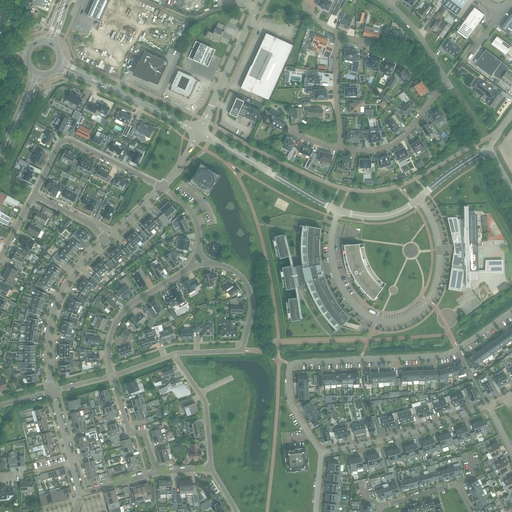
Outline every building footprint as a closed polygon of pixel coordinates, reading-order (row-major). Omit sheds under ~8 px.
[(94,0),(87,16),(81,30),(88,33),(101,39),(103,34),(109,21),(113,23),(116,16),(117,14),(122,4),(117,2),(117,3),(110,0),(109,0),(94,0)] [(319,0),(317,5),(317,6),(321,7),(321,8),(323,9),(324,9),(327,11),(328,11),(328,10),(332,3),(331,3),(326,0),(319,0)] [(340,0),(337,8),(336,10),(334,15),(338,17),(338,16),(340,11),(341,10),(346,0),(344,0),(340,0)] [(447,0),(443,6),(456,16),(467,1),(466,0),(447,0)] [(416,11),(425,18),(427,15),(430,17),(436,9),(431,5),(430,7),(425,4),(418,13),(416,11)] [(456,32),(467,40),(484,16),(474,8),(456,32)] [(340,23),(338,27),(348,32),(351,27),(347,25),(349,21),(343,18),(345,13),(340,11),(338,16),(341,18),(338,22),(340,23)] [(511,15),(501,29),(511,37),(511,15)] [(380,30),(365,26),(366,22),(363,21),(362,23),(363,26),(361,31),(364,32),(363,35),(378,39),(380,30)] [(436,22),(431,29),(436,32),(436,33),(435,33),(436,34),(438,35),(442,38),(450,27),(446,25),(444,23),(443,22),(443,23),(442,25),(441,25),(436,22)] [(208,31),(205,37),(219,43),(224,31),(223,32),(222,31),(224,26),(226,27),(225,27),(226,28),(226,26),(218,23),(213,34),(208,31)] [(392,36),(391,39),(395,40),(397,40),(401,41),(403,33),(393,31),(394,28),(390,28),(389,36),(392,36)] [(266,33),(251,66),(241,88),(250,93),(250,92),(268,100),(293,46),(266,33)] [(311,43),(310,46),(313,48),(312,51),(315,52),(317,48),(318,48),(320,42),(319,42),(321,37),(315,35),(312,43),(311,43)] [(511,64),(511,65),(511,64),(511,47),(498,36),(491,44),(506,55),(508,53),(511,56),(511,64)] [(328,40),(321,37),(319,42),(320,42),(318,48),(320,49),(320,47),(325,48),(328,40)] [(451,54),(450,54),(454,57),(460,49),(454,45),(452,45),(449,42),(449,41),(443,49),(447,52),(448,52),(451,54)] [(193,60),(205,66),(212,49),(213,49),(200,43),(200,44),(193,60)] [(301,49),(300,53),(305,55),(306,51),(309,44),(306,43),(305,45),(303,50),(301,49)] [(326,48),(323,56),(329,58),(330,56),(332,50),(326,48)] [(345,49),(344,58),(345,58),(344,59),(353,61),(351,72),(357,73),(359,62),(355,61),(356,60),(356,59),(357,52),(353,51),(354,50),(350,49),(349,50),(345,49)] [(486,50),(475,65),(491,77),(493,75),(500,80),(501,79),(501,80),(511,87),(511,86),(511,74),(509,72),(508,72),(510,68),(486,50)] [(147,82),(148,80),(149,80),(149,81),(157,85),(168,62),(145,51),(140,61),(141,61),(140,63),(139,63),(134,74),(143,79),(144,78),(146,78),(144,81),(145,81),(145,80),(147,81),(147,82)] [(365,67),(371,69),(372,67),(376,68),(379,58),(372,56),(370,61),(366,59),(365,64),(365,67)] [(387,64),(383,63),(380,71),(383,72),(383,73),(385,73),(384,75),(388,76),(388,75),(390,76),(391,72),(392,72),(394,69),(393,68),(394,64),(394,63),(391,62),(391,63),(390,63),(388,62),(387,64)] [(397,76),(406,83),(412,77),(409,74),(407,72),(404,69),(397,76)] [(169,91),(180,96),(181,95),(180,95),(180,94),(185,96),(187,97),(190,97),(193,96),(195,94),(197,92),(201,82),(197,81),(198,80),(197,80),(197,81),(179,72),(170,91),(170,90),(169,91)] [(308,79),(308,83),(320,85),(321,80),(319,80),(320,76),(316,76),(316,74),(313,74),(312,75),(307,74),(306,78),(308,79)] [(392,88),(397,81),(392,78),(388,85),(392,88)] [(483,81),(475,91),(483,97),(485,95),(490,99),(487,103),(487,104),(490,106),(494,109),(503,98),(495,92),(495,93),(493,91),(494,90),(483,81)] [(414,87),(421,97),(427,92),(421,82),(414,87)] [(346,96),(346,97),(350,97),(350,96),(357,96),(357,91),(359,91),(359,85),(351,85),(351,88),(345,88),(345,89),(344,89),(344,92),(345,92),(345,96),(346,96)] [(314,89),(306,89),(306,93),(311,93),(314,93),(315,100),(327,99),(328,99),(328,98),(327,94),(327,91),(326,91),(326,90),(315,91),(314,89)] [(70,92),(66,100),(77,105),(75,109),(80,111),(82,105),(78,103),(81,98),(77,96),(74,94),(70,92)] [(244,101),(237,97),(229,114),(231,115),(237,117),(238,114),(244,117),(243,117),(244,117),(249,120),(250,120),(256,122),(261,111),(255,109),(254,108),(254,109),(249,106),(248,106),(243,103),(244,101)] [(402,114),(405,117),(405,116),(406,116),(414,109),(411,106),(414,104),(410,100),(406,103),(407,105),(401,110),(403,113),(402,114)] [(350,104),(350,105),(349,105),(349,108),(350,108),(350,113),(359,113),(359,106),(361,106),(364,106),(364,103),(364,101),(353,101),(353,104),(350,104)] [(89,103),(86,110),(95,114),(97,111),(106,115),(110,108),(107,107),(107,106),(104,104),(103,105),(100,103),(98,107),(89,103)] [(275,127),(281,130),(285,123),(282,121),(282,120),(279,119),(275,117),(278,113),(271,109),(269,113),(273,115),(272,118),(273,120),(271,124),(272,125),(270,127),(274,129),(275,127)] [(308,116),(317,117),(322,117),(323,110),(318,109),(308,109),(308,116)] [(433,113),(430,115),(437,125),(445,120),(439,110),(436,112),(435,111),(433,112),(433,113)] [(116,119),(128,125),(131,117),(120,112),(116,119)] [(56,124),(54,128),(63,132),(69,120),(60,115),(58,119),(56,118),(54,122),(56,124)] [(391,130),(394,133),(400,128),(397,125),(400,123),(394,115),(391,118),(392,120),(387,124),(389,128),(388,129),(390,132),(391,130)] [(141,140),(145,138),(145,137),(145,136),(150,138),(155,128),(151,126),(150,127),(149,126),(141,122),(137,130),(133,128),(134,127),(133,127),(130,134),(135,137),(135,136),(140,138),(141,140)] [(422,127),(421,128),(426,136),(431,133),(433,135),(437,133),(431,124),(428,126),(427,124),(425,125),(425,124),(422,126),(422,127)] [(80,126),(76,133),(87,139),(91,131),(80,126)] [(347,141),(357,142),(358,139),(363,139),(363,141),(363,130),(363,132),(356,131),(356,134),(348,133),(347,141)] [(386,137),(384,130),(379,131),(379,133),(367,135),(369,143),(381,141),(380,138),(386,137)] [(42,133),(39,140),(42,141),(42,142),(42,143),(45,145),(45,144),(49,145),(54,135),(47,131),(45,135),(42,133)] [(92,141),(99,145),(101,142),(103,143),(102,143),(104,144),(105,142),(109,144),(113,137),(109,135),(108,137),(101,133),(99,137),(95,135),(92,141)] [(287,138),(282,147),(290,151),(288,154),(286,159),(289,161),(292,156),(296,148),(293,147),(294,143),(291,142),(292,141),(291,140),(291,139),(288,138),(288,139),(287,138)] [(414,152),(414,153),(415,153),(415,152),(420,149),(422,152),(428,148),(424,141),(421,143),(420,140),(419,140),(411,145),(410,146),(414,152)] [(125,152),(127,147),(122,144),(120,147),(113,143),(109,150),(119,155),(122,150),(125,152)] [(37,150),(35,153),(31,161),(39,165),(41,160),(42,158),(44,153),(40,151),(42,147),(35,144),(33,148),(37,150)] [(308,159),(313,160),(315,155),(316,154),(311,152),(313,150),(302,145),(299,152),(302,154),(302,156),(305,157),(306,155),(309,157),(308,159)] [(394,153),(398,160),(404,157),(405,160),(412,157),(409,151),(406,152),(404,148),(400,150),(398,151),(394,153)] [(65,150),(61,158),(70,162),(69,164),(75,167),(78,161),(75,160),(77,156),(72,154),(72,153),(67,150),(66,151),(65,150)] [(132,158),(131,161),(132,162),(132,163),(135,164),(136,163),(138,164),(142,155),(135,152),(130,150),(128,156),(132,158)] [(315,155),(313,160),(312,162),(316,163),(317,163),(318,160),(329,163),(330,163),(332,155),(327,154),(325,153),(321,152),(320,152),(319,156),(315,155)] [(377,159),(377,160),(379,168),(380,168),(387,166),(388,170),(395,168),(393,160),(390,161),(389,157),(389,156),(388,156),(388,157),(378,159),(377,159)] [(342,169),(349,171),(350,167),(351,166),(350,166),(351,160),(349,159),(349,158),(344,157),(343,164),(339,163),(339,164),(340,164),(339,168),(342,169)] [(83,158),(79,166),(86,170),(85,173),(91,176),(95,169),(94,168),(94,169),(91,168),(94,163),(90,162),(90,161),(87,160),(83,158)] [(24,172),(21,178),(30,183),(35,172),(28,168),(30,164),(20,159),(18,164),(23,167),(21,171),(24,172)] [(367,168),(367,171),(374,171),(374,163),(371,163),(371,160),(371,159),(370,159),(370,160),(363,160),(363,159),(360,159),(360,160),(359,160),(360,160),(360,168),(359,168),(360,168),(360,169),(364,169),(364,168),(367,168)] [(312,162),(308,169),(311,171),(314,172),(316,163),(312,162)] [(191,179),(189,183),(196,188),(201,190),(208,195),(220,177),(201,164),(191,179)] [(107,176),(110,171),(100,166),(96,174),(100,176),(99,178),(105,181),(104,181),(109,183),(111,178),(107,176)] [(125,188),(129,181),(120,176),(117,181),(114,179),(112,185),(118,188),(119,185),(125,188)] [(50,180),(45,188),(49,190),(48,191),(53,193),(53,192),(56,194),(58,190),(62,192),(65,185),(61,183),(60,185),(57,184),(58,182),(54,180),(53,182),(50,180)] [(74,202),(78,195),(78,194),(67,189),(63,197),(74,202)] [(0,204),(1,205),(3,202),(6,201),(17,206),(19,202),(2,193),(1,193),(1,194),(0,196),(0,204)] [(85,197),(85,198),(82,202),(82,203),(87,206),(86,209),(89,210),(92,212),(93,210),(95,207),(98,209),(101,203),(98,201),(97,203),(94,202),(95,200),(90,197),(89,199),(85,197)] [(109,201),(104,199),(100,208),(104,210),(101,216),(109,220),(115,210),(107,206),(109,201)] [(160,210),(159,210),(163,214),(158,218),(166,227),(171,223),(166,218),(167,217),(166,217),(171,214),(172,215),(173,215),(175,213),(175,212),(174,211),(175,210),(168,202),(165,205),(162,207),(163,207),(160,210)] [(0,217),(9,222),(11,218),(1,212),(0,209),(0,207),(1,205),(0,204),(0,217)] [(457,218),(447,218),(454,248),(448,289),(461,291),(461,287),(466,287),(466,286),(469,286),(469,281),(478,280),(478,274),(503,275),(503,273),(502,260),(485,261),(485,270),(478,271),(477,254),(477,253),(478,253),(478,248),(477,248),(476,214),(475,214),(475,212),(467,212),(467,207),(464,208),(464,212),(464,219),(457,219),(457,218)] [(48,218),(37,212),(34,219),(44,225),(48,218)] [(0,222),(7,225),(9,222),(0,217),(0,222)] [(152,217),(147,221),(154,229),(156,226),(159,229),(164,225),(158,219),(155,221),(152,217)] [(178,217),(172,222),(175,229),(179,227),(182,232),(185,231),(186,232),(188,230),(189,229),(187,225),(188,225),(186,223),(184,219),(179,221),(178,217)] [(154,229),(147,221),(146,222),(144,223),(145,224),(142,226),(145,230),(143,232),(149,238),(153,234),(151,231),(154,229)] [(27,232),(37,237),(41,230),(43,231),(45,227),(38,224),(36,226),(35,227),(31,224),(27,232)] [(280,271),(281,276),(281,279),(282,282),(282,284),(283,288),(284,288),(283,285),(285,284),(286,290),(287,290),(295,288),(295,287),(300,286),(301,285),(301,286),(302,287),(303,287),(304,287),(305,286),(305,285),(306,285),(305,284),(306,284),(305,281),(307,281),(309,286),(310,289),(313,296),(317,304),(321,311),(326,318),(331,324),(335,328),(336,327),(338,329),(340,327),(340,326),(340,327),(349,318),(344,313),(340,307),(335,301),(332,295),(329,289),(326,282),(323,275),(323,276),(322,274),(323,273),(322,270),(321,270),(321,268),(320,264),(321,264),(319,257),(319,250),(319,243),(319,236),(320,228),(305,226),(305,229),(304,229),(304,228),(303,228),(303,232),(302,234),(302,241),(302,242),(302,251),(303,259),(304,267),(302,267),(301,265),(298,266),(296,266),(295,266),(291,267),(291,266),(282,268),(283,273),(281,274),(280,271)] [(76,231),(73,235),(79,241),(81,238),(86,243),(88,240),(89,241),(91,239),(90,238),(91,237),(83,230),(80,234),(76,231)] [(131,236),(130,236),(137,244),(140,241),(143,244),(147,240),(141,233),(139,235),(135,232),(133,234),(132,234),(131,235),(131,236)] [(273,240),(272,240),(273,244),(274,247),(274,249),(275,251),(277,257),(277,256),(276,254),(278,253),(279,255),(280,259),(280,258),(289,256),(284,237),(283,234),(274,237),(274,236),(275,240),(275,242),(273,243),(273,240)] [(71,241),(70,243),(77,250),(81,246),(77,243),(79,241),(73,235),(69,239),(71,241)] [(137,244),(130,236),(126,240),(129,244),(126,246),(132,253),(137,249),(134,246),(137,244)] [(23,239),(20,244),(22,245),(22,246),(28,250),(29,249),(31,250),(35,242),(25,237),(24,237),(23,239)] [(179,246),(178,249),(179,249),(179,250),(183,251),(183,250),(188,251),(190,241),(180,239),(180,240),(177,240),(176,245),(179,246)] [(63,242),(61,244),(73,255),(77,250),(70,243),(69,243),(67,246),(63,242)] [(62,252),(69,259),(73,255),(61,244),(59,245),(64,250),(62,252)] [(369,297),(373,300),(385,284),(383,282),(381,281),(379,279),(377,277),(375,274),(373,272),(371,269),(370,266),(368,264),(367,261),(366,258),(365,255),(365,252),(364,249),(364,247),(364,244),(360,244),(346,245),(342,245),(342,250),(344,250),(344,254),(345,257),(345,261),(346,264),(347,269),(349,274),(351,273),(352,276),(355,281),(356,283),(359,286),(360,288),(362,291),(367,295),(369,297)] [(115,250),(114,251),(121,258),(123,256),(126,259),(131,255),(125,248),(122,250),(119,246),(116,249),(116,248),(114,250),(115,250)] [(17,250),(14,255),(24,260),(25,257),(28,259),(31,254),(25,250),(23,253),(17,250)] [(121,258),(114,251),(109,255),(112,259),(110,261),(116,268),(120,264),(118,261),(121,258)] [(169,263),(173,268),(174,267),(174,268),(176,266),(179,264),(175,258),(180,255),(173,251),(171,253),(172,255),(166,259),(168,261),(167,261),(169,263)] [(57,252),(52,258),(59,263),(62,260),(66,263),(69,259),(62,252),(60,254),(57,252)] [(17,264),(16,267),(22,270),(25,265),(22,263),(24,260),(14,255),(12,260),(17,264)] [(51,267),(49,269),(58,274),(61,270),(57,267),(59,263),(52,258),(48,264),(51,267)] [(152,267),(148,269),(149,271),(148,271),(150,275),(151,274),(154,280),(159,276),(161,275),(161,274),(159,271),(162,269),(158,263),(156,260),(153,262),(151,264),(150,265),(152,267)] [(102,261),(97,265),(104,273),(107,270),(109,273),(114,269),(108,262),(105,264),(102,261)] [(104,273),(97,265),(97,266),(96,265),(94,267),(94,268),(92,270),(96,273),(93,277),(99,283),(104,278),(101,275),(104,273)] [(9,266),(6,272),(14,277),(17,271),(21,273),(22,270),(16,267),(14,266),(13,269),(9,267),(9,266)] [(138,288),(139,288),(143,286),(142,285),(145,283),(143,279),(146,277),(140,268),(137,270),(136,274),(136,275),(136,276),(133,277),(132,278),(134,281),(135,281),(138,285),(137,285),(138,287),(138,288)] [(42,269),(41,271),(55,279),(58,274),(49,269),(48,272),(42,269)] [(43,279),(52,284),(55,279),(41,271),(40,273),(45,276),(43,279)] [(7,280),(5,282),(14,287),(16,283),(12,280),(14,277),(6,272),(2,278),(3,278),(3,277),(7,280)] [(206,283),(207,287),(214,285),(213,281),(217,280),(216,274),(211,275),(211,273),(204,275),(205,279),(204,279),(205,283),(206,283)] [(123,299),(126,297),(129,295),(132,293),(129,289),(132,286),(126,277),(120,281),(124,286),(117,291),(123,299)] [(52,284),(43,279),(42,281),(39,280),(35,286),(43,289),(45,286),(49,289),(52,284)] [(85,279),(81,284),(89,290),(91,287),(95,290),(98,284),(92,279),(89,282),(85,279)] [(182,284),(188,294),(195,290),(194,288),(199,285),(196,279),(193,282),(191,283),(189,279),(182,284)] [(14,287),(5,282),(4,282),(7,284),(5,287),(0,284),(0,293),(7,297),(7,296),(10,290),(12,291),(14,287)] [(228,292),(231,296),(232,296),(233,296),(234,295),(235,294),(240,290),(235,283),(232,286),(231,286),(230,286),(229,284),(230,283),(222,289),(225,294),(228,292)] [(467,295),(477,309),(494,297),(484,283),(467,295)] [(497,289),(501,293),(509,288),(505,283),(497,289)] [(81,293),(79,297),(86,301),(90,296),(87,293),(89,290),(81,284),(81,285),(80,284),(78,287),(79,287),(77,290),(81,293)] [(166,299),(169,305),(171,308),(185,300),(181,294),(182,294),(180,291),(177,287),(170,291),(172,295),(166,299)] [(36,293),(35,296),(45,299),(47,294),(38,291),(31,289),(30,291),(36,293)] [(103,305),(112,312),(113,310),(114,311),(116,308),(115,308),(117,306),(111,301),(113,298),(108,293),(105,297),(108,299),(103,305)] [(0,306),(3,309),(8,300),(11,301),(0,294),(0,295),(0,306)] [(28,297),(28,300),(43,305),(45,299),(35,296),(34,299),(28,297)] [(72,299),(69,305),(79,309),(80,306),(84,307),(86,301),(79,297),(76,301),(72,299)] [(231,313),(242,314),(243,306),(239,306),(238,303),(239,303),(237,298),(229,300),(230,304),(231,304),(231,305),(231,313)] [(286,302),(286,305),(286,306),(286,308),(286,309),(287,310),(287,312),(287,313),(288,319),(288,318),(288,316),(290,316),(290,318),(291,322),(291,321),(300,320),(300,317),(297,298),(288,299),(288,302),(288,305),(286,305),(286,302)] [(148,309),(154,319),(159,315),(158,313),(162,310),(155,299),(149,304),(151,308),(151,309),(149,310),(148,309)] [(32,307),(41,310),(42,310),(43,305),(28,300),(27,302),(33,304),(32,307)] [(71,313),(70,318),(78,320),(81,314),(77,313),(79,309),(69,305),(69,306),(68,306),(67,308),(68,308),(67,311),(71,313)] [(28,309),(26,314),(34,316),(35,314),(40,315),(41,310),(32,307),(31,310),(28,309)] [(94,326),(103,330),(107,320),(102,318),(103,315),(96,312),(95,315),(98,317),(94,326)] [(28,321),(28,324),(38,325),(39,320),(34,319),(34,316),(26,314),(25,320),(28,321)] [(133,327),(136,330),(142,324),(141,324),(146,319),(142,314),(137,318),(136,318),(134,316),(128,321),(131,324),(130,325),(132,328),(133,327)] [(62,327),(72,330),(73,326),(77,327),(78,320),(70,318),(69,322),(64,321),(63,324),(62,324),(62,327)] [(228,336),(228,337),(237,336),(237,327),(235,327),(235,321),(227,321),(228,327),(222,328),(222,330),(221,330),(221,335),(222,334),(222,336),(228,336)] [(165,323),(158,325),(160,331),(167,328),(165,323)] [(196,332),(196,325),(192,326),(192,329),(181,330),(181,339),(193,338),(193,332),(196,332)] [(203,336),(209,336),(213,335),(213,325),(202,325),(202,327),(200,327),(200,325),(197,326),(197,332),(201,332),(200,330),(202,330),(203,336)] [(66,335),(65,340),(74,341),(75,334),(71,333),(72,330),(62,327),(61,334),(66,335)] [(26,332),(26,335),(36,336),(37,331),(21,328),(20,331),(26,332)] [(160,333),(163,342),(175,338),(172,329),(160,333)] [(120,336),(127,340),(130,334),(123,331),(120,336)] [(140,343),(142,350),(150,347),(150,346),(157,344),(152,331),(144,334),(146,340),(140,343)] [(88,344),(99,346),(101,338),(92,337),(93,333),(86,332),(85,338),(89,338),(88,344)] [(510,341),(505,334),(500,337),(505,344),(510,341)] [(505,344),(500,337),(495,340),(501,348),(505,344)] [(60,345),(60,351),(70,351),(70,347),(74,347),(74,341),(65,340),(65,345),(60,345)] [(501,348),(495,340),(491,343),(496,351),(501,348)] [(496,351),(491,343),(486,347),(491,354),(496,351)] [(117,349),(120,357),(133,353),(130,345),(117,349)] [(491,354),(486,347),(481,350),(487,357),(491,354)] [(94,350),(85,350),(85,355),(89,355),(89,362),(90,362),(91,364),(95,363),(95,362),(99,362),(99,355),(94,355),(94,350)] [(481,350),(477,353),(482,361),(487,357),(481,350)] [(65,358),(65,362),(73,361),(74,355),(70,355),(70,351),(60,351),(59,351),(59,355),(60,355),(59,358),(65,358)] [(472,356),(478,364),(482,361),(477,353),(473,356),(472,356)] [(478,364),(472,356),(467,359),(473,368),(478,364)] [(73,361),(65,362),(65,365),(60,366),(60,369),(60,373),(61,373),(71,372),(70,368),(74,367),(73,361)] [(25,363),(25,366),(22,366),(22,372),(30,371),(30,368),(35,368),(35,363),(35,362),(25,363)] [(461,364),(455,366),(458,376),(465,374),(468,372),(466,369),(463,370),(461,364)] [(236,385),(234,386),(238,393),(241,391),(243,393),(256,386),(255,384),(258,382),(250,367),(247,369),(245,366),(232,373),(233,376),(230,378),(233,384),(235,384),(236,385)] [(458,376),(455,366),(450,368),(453,378),(453,376),(458,375),(458,376)] [(453,378),(450,368),(445,369),(447,379),(453,378)] [(508,374),(505,368),(502,370),(502,371),(497,373),(504,385),(507,384),(507,383),(509,382),(505,375),(508,374)] [(175,377),(175,376),(172,369),(163,372),(165,380),(161,381),(162,385),(169,382),(168,379),(175,377)] [(447,379),(445,369),(439,371),(441,380),(447,378),(447,379)] [(27,378),(28,383),(37,381),(37,380),(38,380),(37,377),(36,374),(34,374),(33,374),(31,374),(30,371),(21,372),(23,379),(27,378)] [(487,380),(482,383),(484,386),(483,387),(484,389),(485,389),(488,393),(488,394),(491,392),(493,390),(489,384),(492,382),(489,377),(486,371),(482,374),(485,378),(486,378),(487,380)] [(395,372),(389,373),(389,383),(395,383),(395,385),(399,385),(398,379),(395,379),(395,372)] [(407,382),(407,372),(401,372),(401,379),(398,379),(399,385),(402,385),(402,382),(407,382)] [(359,373),(353,374),(353,385),(359,385),(359,388),(362,388),(361,378),(359,378),(359,373)] [(364,385),(372,384),(372,373),(366,373),(366,378),(363,378),(364,385)] [(492,375),(489,377),(492,382),(495,381),(498,387),(501,386),(501,387),(504,385),(497,373),(498,376),(494,378),(492,375)] [(137,394),(139,393),(145,391),(144,388),(139,390),(137,385),(138,385),(137,381),(136,382),(136,381),(129,383),(126,384),(126,385),(125,386),(126,389),(127,389),(129,394),(134,392),(135,394),(137,394)] [(168,389),(166,387),(159,390),(160,395),(173,391),(179,397),(190,394),(185,386),(184,387),(182,381),(171,385),(168,389)] [(467,388),(463,389),(464,390),(466,396),(469,395),(471,401),(477,399),(476,395),(477,395),(476,391),(475,392),(473,389),(468,391),(467,388)] [(99,406),(100,406),(106,404),(105,401),(110,399),(108,390),(99,392),(101,398),(97,399),(99,406)] [(461,393),(456,396),(460,405),(463,404),(463,403),(465,402),(463,397),(466,396),(464,390),(461,391),(461,393)] [(450,396),(447,397),(449,403),(452,402),(454,407),(456,406),(457,407),(460,405),(456,396),(451,398),(450,396)] [(444,400),(439,402),(442,412),(446,411),(445,410),(448,409),(446,404),(449,403),(447,397),(444,398),(444,400)] [(133,407),(141,405),(145,404),(144,400),(140,401),(139,399),(139,398),(132,401),(132,400),(131,401),(133,407)] [(77,408),(78,411),(85,409),(84,405),(80,406),(78,399),(75,400),(74,400),(73,399),(72,400),(72,401),(68,402),(70,410),(77,408)] [(184,408),(187,416),(199,412),(195,403),(188,406),(186,400),(179,402),(181,409),(184,408)] [(432,401),(430,402),(432,409),(435,408),(436,413),(439,412),(439,413),(442,412),(439,402),(433,403),(433,401),(432,401)] [(310,402),(302,406),(305,412),(313,407),(310,402)] [(430,402),(421,405),(425,417),(430,415),(429,410),(432,409),(430,402)] [(103,411),(104,414),(115,411),(115,410),(113,410),(112,406),(110,406),(109,403),(106,404),(100,406),(101,412),(103,411)] [(133,407),(135,414),(143,412),(141,405),(133,407)] [(416,407),(412,408),(414,414),(417,413),(419,419),(425,417),(421,405),(416,407)] [(316,412),(313,407),(305,412),(309,416),(316,412)] [(35,411),(34,411),(33,408),(27,410),(28,413),(32,412),(33,417),(45,414),(44,409),(43,408),(35,411)] [(409,409),(404,410),(407,423),(411,422),(410,421),(413,420),(411,415),(414,414),(412,408),(409,409)] [(404,410),(395,413),(397,419),(400,418),(401,424),(403,423),(404,424),(407,423),(404,410)] [(103,418),(105,423),(115,420),(114,420),(113,418),(114,417),(116,417),(115,413),(116,412),(115,411),(104,414),(105,418),(103,418)] [(143,412),(135,414),(137,421),(138,421),(138,422),(139,422),(140,422),(140,421),(140,420),(145,418),(143,412)] [(319,416),(316,412),(309,416),(311,421),(320,416),(319,416)] [(392,416),(387,417),(390,428),(393,427),(393,426),(395,425),(394,420),(397,419),(395,413),(392,414),(392,416)] [(45,414),(33,417),(34,422),(46,419),(45,414)] [(72,419),(74,423),(85,420),(84,415),(81,416),(72,419)] [(390,428),(387,417),(386,415),(377,418),(379,424),(382,423),(384,429),(386,428),(386,429),(390,428)] [(323,421),(320,416),(311,421),(314,427),(321,422),(323,425),(328,422),(326,419),(323,421)] [(365,418),(367,424),(369,432),(369,431),(369,432),(372,431),(375,430),(373,423),(376,422),(375,416),(371,417),(372,419),(366,420),(365,418)] [(363,422),(357,424),(360,434),(363,434),(363,433),(366,432),(364,425),(367,424),(365,418),(362,419),(363,422)] [(85,420),(74,423),(75,428),(86,426),(87,425),(85,420)] [(109,428),(110,431),(121,428),(120,427),(119,427),(118,423),(116,423),(115,423),(114,421),(115,421),(115,420),(105,423),(106,429),(109,428)] [(185,423),(185,422),(187,422),(187,425),(186,426),(187,428),(186,428),(186,429),(188,428),(189,437),(187,438),(195,437),(195,438),(200,437),(199,434),(201,433),(201,432),(199,432),(197,420),(191,421),(190,420),(190,421),(185,422),(185,423)] [(477,421),(482,433),(487,431),(483,420),(481,421),(480,420),(477,421)] [(351,421),(348,422),(349,428),(352,428),(354,435),(356,434),(357,435),(360,434),(357,424),(352,425),(351,421)] [(482,433),(477,421),(474,423),(474,424),(472,425),(475,432),(472,433),(474,439),(477,438),(476,435),(482,433)] [(349,428),(348,422),(345,423),(345,426),(340,428),(342,439),(346,438),(346,437),(348,437),(346,429),(349,428)] [(49,429),(48,424),(39,426),(36,427),(37,432),(49,429)] [(162,425),(160,426),(155,427),(156,430),(151,432),(153,437),(162,434),(160,429),(163,428),(162,425)] [(85,431),(85,434),(96,431),(95,428),(87,430),(86,426),(75,428),(76,433),(85,431)] [(330,440),(328,433),(331,432),(332,433),(330,426),(327,427),(328,430),(322,431),(322,434),(322,437),(323,437),(324,441),(325,441),(325,442),(328,441),(330,440)] [(330,426),(332,433),(335,432),(336,439),(339,439),(339,440),(342,439),(340,428),(334,429),(333,426),(330,426)] [(460,427),(465,441),(471,439),(471,440),(474,439),(472,433),(469,434),(466,427),(464,428),(464,426),(460,428),(460,427)] [(465,441),(460,427),(460,428),(457,429),(457,430),(455,431),(458,438),(455,439),(457,445),(460,444),(460,443),(465,441)] [(108,435),(110,441),(120,438),(120,437),(119,437),(119,435),(121,434),(120,430),(121,429),(121,428),(110,431),(111,435),(108,435)] [(97,434),(96,431),(85,434),(86,436),(78,438),(79,443),(88,441),(90,441),(89,436),(97,434)] [(41,435),(38,435),(40,441),(43,440),(51,438),(50,432),(41,435)] [(444,433),(443,433),(448,447),(454,445),(454,446),(457,445),(455,439),(452,440),(450,433),(447,434),(447,432),(444,434),(444,433)] [(448,447),(443,433),(443,434),(440,435),(440,436),(438,437),(441,444),(438,445),(440,451),(443,450),(442,449),(448,447)] [(163,437),(162,434),(153,437),(154,443),(160,441),(160,444),(167,442),(166,439),(167,439),(167,436),(163,437)] [(41,446),(53,443),(51,438),(43,440),(40,441),(41,446)] [(121,444),(122,447),(133,444),(133,443),(133,442),(131,442),(130,439),(121,441),(120,440),(120,438),(110,441),(113,440),(115,446),(121,444)] [(427,439),(426,439),(431,452),(436,451),(437,452),(440,451),(438,445),(435,446),(433,439),(431,439),(430,438),(427,439)] [(431,452),(426,439),(423,440),(423,441),(421,442),(424,449),(421,450),(422,456),(425,455),(425,454),(431,452)] [(490,446),(489,443),(484,446),(483,446),(485,449),(486,448),(489,453),(500,447),(497,442),(490,446)] [(410,444),(409,444),(413,458),(419,456),(419,457),(422,456),(421,450),(418,451),(416,444),(413,444),(413,443),(410,444)] [(121,451),(123,456),(133,453),(132,453),(131,451),(132,450),(134,450),(132,446),(134,445),(133,444),(122,447),(123,450),(121,451)] [(199,452),(199,450),(198,444),(191,444),(192,451),(190,451),(191,459),(201,458),(201,452),(199,452)] [(413,458),(409,444),(406,445),(406,447),(404,447),(406,455),(403,455),(405,461),(408,460),(408,459),(413,458)] [(157,452),(159,457),(168,454),(166,449),(169,448),(168,445),(161,447),(162,450),(157,452)] [(500,447),(489,453),(490,453),(492,458),(487,461),(488,464),(498,459),(496,457),(502,453),(499,448),(500,447)] [(54,448),(43,451),(43,452),(44,456),(39,457),(40,460),(46,459),(45,456),(47,455),(55,453),(56,453),(55,448),(54,448)] [(308,469),(307,465),(308,465),(307,458),(305,448),(302,449),(301,448),(295,449),(285,451),(285,455),(284,455),(285,461),(286,461),(287,472),(291,471),(291,472),(298,471),(298,470),(308,469)] [(392,449),(395,461),(396,462),(402,461),(402,462),(405,461),(403,455),(400,456),(398,449),(396,449),(396,448),(392,449)] [(395,461),(392,449),(389,450),(389,451),(387,452),(389,459),(386,460),(387,466),(390,465),(390,462),(395,461)] [(93,450),(90,451),(82,453),(83,458),(92,456),(91,455),(92,455),(93,458),(101,456),(102,456),(101,452),(94,454),(93,450)] [(0,458),(1,468),(10,468),(10,463),(17,462),(18,466),(25,466),(24,456),(17,457),(17,455),(17,454),(16,453),(15,452),(14,452),(11,452),(10,453),(9,454),(9,455),(9,456),(9,457),(0,458)] [(126,461),(127,464),(138,461),(138,460),(138,459),(136,459),(135,456),(133,456),(132,454),(133,453),(123,456),(124,461),(126,461)] [(375,466),(372,453),(372,454),(368,455),(369,456),(366,456),(368,464),(365,464),(366,471),(370,470),(369,469),(375,467),(375,466)] [(372,453),(375,466),(380,464),(381,467),(384,467),(383,460),(380,461),(378,454),(376,454),(376,453),(372,454),(372,453)] [(168,454),(159,457),(160,463),(166,461),(167,464),(174,464),(172,459),(170,460),(168,454)] [(101,456),(93,458),(94,460),(84,463),(86,468),(94,466),(96,465),(95,461),(102,459),(101,456)] [(357,469),(355,457),(354,457),(351,458),(351,459),(349,460),(350,467),(347,468),(349,474),(352,474),(352,472),(357,471),(357,469)] [(355,457),(357,469),(363,468),(363,471),(366,471),(365,464),(362,465),(361,458),(358,458),(358,457),(355,457)] [(499,462),(498,459),(488,464),(489,464),(492,463),(493,465),(495,465),(497,469),(508,464),(506,458),(499,462)] [(138,461),(127,464),(125,465),(128,473),(137,470),(137,467),(139,467),(138,463),(139,462),(139,461),(138,461)] [(336,471),(336,474),(339,475),(342,475),(342,471),(339,471),(340,465),(337,464),(337,462),(332,462),(332,464),(329,464),(328,470),(336,471)] [(509,464),(508,464),(497,469),(498,469),(501,475),(499,476),(500,479),(506,476),(505,473),(511,470),(508,464),(509,464)] [(434,465),(431,466),(434,481),(443,479),(441,471),(436,472),(434,465)] [(434,481),(431,466),(427,467),(429,474),(424,476),(426,483),(434,481)] [(460,466),(454,468),(456,477),(462,475),(460,466)] [(456,477),(454,468),(447,470),(449,478),(456,477)] [(418,470),(414,471),(418,485),(426,483),(424,476),(420,477),(418,470)] [(449,478),(447,470),(441,471),(443,479),(443,480),(449,478)] [(418,485),(414,471),(410,472),(412,479),(408,480),(410,488),(418,485)] [(335,481),(335,484),(338,485),(341,485),(341,481),(338,481),(339,475),(336,474),(328,474),(327,480),(335,481)] [(401,490),(410,488),(408,480),(403,481),(402,474),(398,475),(401,490)] [(99,475),(97,475),(97,476),(88,478),(90,483),(101,480),(99,475)] [(511,476),(507,479),(506,476),(500,479),(502,482),(503,481),(506,486),(511,482),(511,476)] [(189,479),(185,480),(186,494),(192,493),(194,503),(199,502),(197,493),(193,493),(192,480),(189,480),(189,479)] [(206,486),(204,483),(196,479),(198,488),(202,490),(202,489),(207,498),(215,493),(209,484),(206,486)] [(172,480),(165,481),(166,494),(173,494),(173,499),(177,499),(176,494),(176,492),(173,492),(172,480)] [(20,482),(21,493),(28,492),(27,491),(33,491),(32,482),(24,482),(24,481),(20,482)] [(166,494),(165,481),(159,481),(160,493),(157,493),(158,499),(161,499),(160,495),(166,494)] [(477,481),(467,486),(470,491),(479,486),(477,481)] [(148,483),(140,485),(144,499),(150,497),(151,501),(155,500),(154,487),(149,488),(148,483)] [(334,491),(334,494),(337,495),(340,495),(340,492),(338,491),(338,485),(335,484),(327,484),(326,490),(334,491)] [(144,499),(140,485),(133,488),(134,492),(131,493),(135,506),(139,504),(138,501),(144,499)] [(396,485),(390,487),(392,496),(399,494),(396,485)] [(0,486),(0,499),(7,499),(6,496),(14,495),(13,487),(6,488),(6,487),(0,486)] [(386,498),(383,489),(382,486),(376,488),(380,500),(386,498)] [(482,490),(479,486),(470,491),(472,495),(482,490)] [(392,496),(390,487),(383,489),(386,498),(392,496)] [(63,500),(61,490),(60,488),(55,489),(58,501),(63,500)] [(71,492),(70,488),(66,489),(61,490),(63,500),(69,499),(68,496),(69,496),(68,493),(71,492)] [(58,501),(55,489),(50,491),(53,503),(58,501)] [(105,493),(107,498),(116,496),(115,490),(105,493)] [(484,495),(482,490),(472,495),(475,500),(484,495)] [(39,493),(40,496),(42,506),(48,504),(45,495),(44,492),(44,491),(39,493)] [(53,503),(50,491),(44,492),(48,504),(53,503)] [(333,501),(333,504),(336,505),(339,505),(339,502),(337,501),(337,495),(334,494),(326,494),(325,500),(333,501)] [(487,500),(484,495),(475,500),(477,505),(487,500)] [(105,499),(107,504),(118,502),(116,496),(107,498),(105,499)] [(434,507),(433,501),(432,499),(425,501),(425,503),(426,505),(427,507),(427,510),(434,508),(434,507)] [(434,508),(435,510),(442,508),(439,499),(433,501),(434,507),(434,508)] [(489,505),(487,500),(477,505),(480,510),(489,505)] [(203,511),(206,509),(207,510),(211,507),(214,511),(224,511),(222,509),(223,509),(219,502),(215,505),(213,501),(208,504),(207,502),(200,506),(203,511)] [(108,510),(110,510),(119,507),(118,502),(107,504),(108,510)] [(417,503),(413,504),(415,511),(419,511),(423,511),(420,502),(417,503)]
